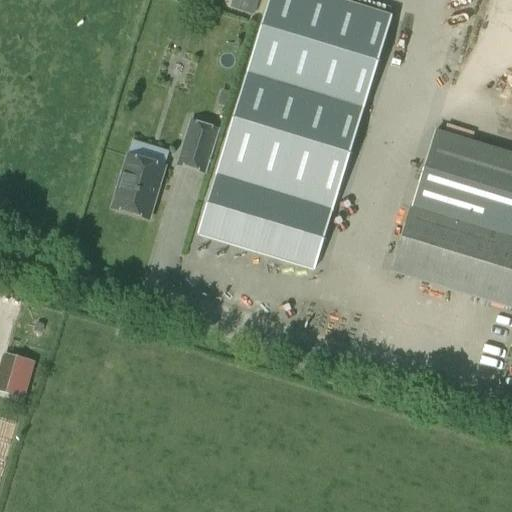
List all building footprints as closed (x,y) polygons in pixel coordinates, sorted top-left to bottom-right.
[(312,270),(392,13),(350,0),(270,0),(198,235),(312,270)] [(230,0),(228,9),(254,17),(258,0),(230,0)] [(400,80),(376,71),(371,86),(395,95),(400,80)] [(206,176),(220,130),(189,121),(175,167),(206,176)] [(511,310),(511,157),(434,134),(392,274),(511,310)] [(148,221),(164,169),(127,158),(122,176),(117,177),(114,188),(117,192),(111,210),(148,221)] [(309,322),(326,327),(332,306),(315,301),(309,322)] [(340,327),(360,326),(359,303),(339,304),(340,327)] [(374,336),(387,341),(395,315),(382,311),(374,336)] [(482,344),(481,353),(508,357),(509,347),(482,344)] [(0,393),(20,400),(31,362),(7,355),(0,381),(0,393)]
